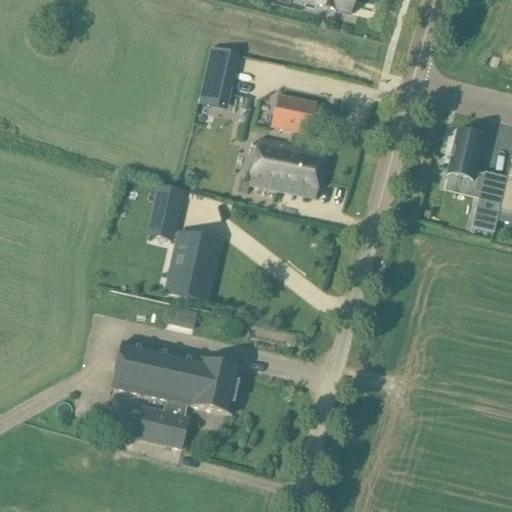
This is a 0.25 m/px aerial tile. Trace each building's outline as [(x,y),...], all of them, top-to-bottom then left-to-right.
[(234,0),(233,4),(270,10),(271,0),(234,0)] [(303,0),(303,2),(302,2),(302,4),(304,5),(304,4),(305,4),(317,7),(317,8),(318,8),(333,11),(333,12),(334,12),(347,15),(349,16),(350,14),(348,13),(351,2),(352,3),(353,0),(303,0)] [(393,42),(397,11),(379,9),(376,40),(393,42)] [(211,51),(199,102),(207,104),(209,96),(228,100),(233,76),(238,57),(211,51)] [(511,88),(511,77),(503,75),(500,86),(511,88)] [(316,107),(277,99),(270,130),(310,138),(316,107)] [(467,137),(456,135),(446,178),(470,184),(468,192),(479,195),(470,230),(493,236),(496,223),(498,213),(504,187),(506,181),(484,175),(483,177),(474,175),(482,141),(479,140),(480,136),(468,133),(467,137)] [(301,136),(296,135),(294,148),(258,140),(248,188),(315,202),(325,154),(298,149),(301,136)] [(511,216),(511,170),(508,170),(506,181),(504,187),(498,213),(511,216)] [(158,190),(153,214),(176,219),(182,195),(158,190)] [(511,216),(498,213),(496,223),(511,226),(511,216)] [(179,236),(176,247),(179,248),(173,277),(170,276),(165,295),(204,304),(218,245),(179,236)] [(194,331),(198,313),(169,307),(165,329),(184,333),(184,329),(194,331)] [(164,404),(185,409),(229,419),(239,372),(220,368),(120,345),(109,392),(164,404)] [(185,409),(164,404),(161,416),(140,412),(134,443),(181,453),(187,421),(183,420),(185,409)]
